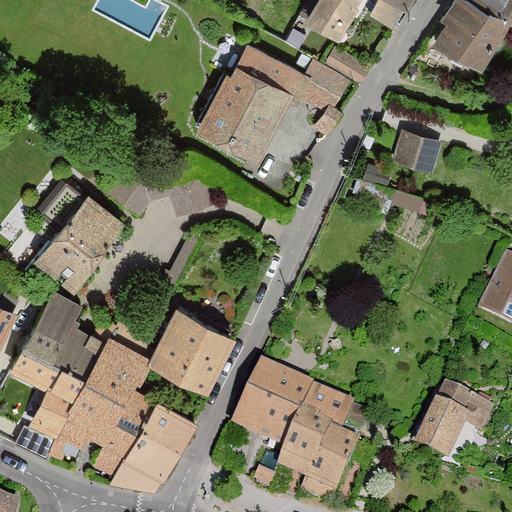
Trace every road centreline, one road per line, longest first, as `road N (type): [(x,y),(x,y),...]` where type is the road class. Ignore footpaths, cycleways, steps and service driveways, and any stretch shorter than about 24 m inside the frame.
road 1 (residential): [(170,511),(356,115),(432,0)]
road 2 (track): [(379,78),(473,103),(511,85)]
